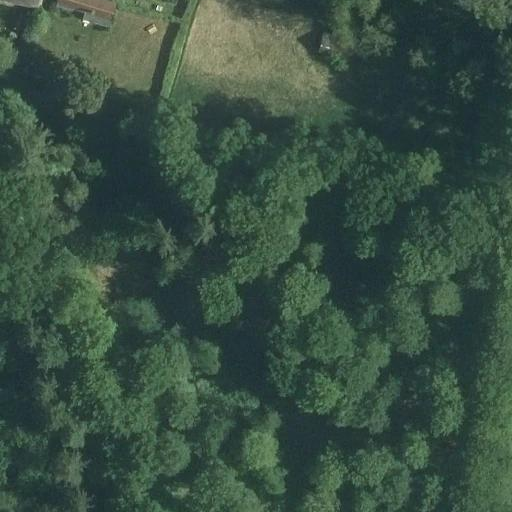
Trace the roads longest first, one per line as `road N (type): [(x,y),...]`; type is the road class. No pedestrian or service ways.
road 1 (track): [(0,70),(27,93),(157,153),(215,200),(286,283),(436,511)]
road 2 (track): [(0,301),(60,511)]
